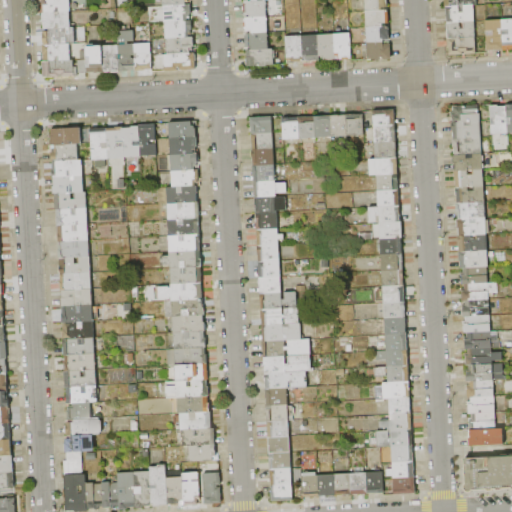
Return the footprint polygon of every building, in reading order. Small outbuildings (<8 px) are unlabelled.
[(45,13),(45,6),(43,7),(43,0),(71,0),(72,12),(71,12),(45,13)] [(366,11),(365,0),(388,0),(388,8),(380,8),(380,11),(366,11)] [(267,1),(267,17),(250,18),(250,16),(246,16),(246,14),(244,14),(244,4),(245,4),(245,2),(267,1)] [(191,5),(192,14),(188,15),(188,22),(165,23),(165,6),(186,5),(191,5)] [(448,23),(448,16),(447,16),(446,7),(475,6),(475,22),(465,22),(460,23),(448,23)] [(367,26),(366,11),(380,11),(389,10),(390,25),(383,25),(367,26)] [(45,29),(45,22),(44,22),(43,13),(45,13),(71,12),(71,28),(50,29),(45,29)] [(267,17),(268,33),(252,34),(252,32),(247,32),(247,30),(245,31),(244,20),(246,20),(246,18),(250,18),(267,17)] [(511,50),(504,51),(502,20),(511,19),(511,50)] [(504,51),(488,52),(486,21),(502,20),(504,51)] [(193,22),(193,31),(192,31),(192,34),(190,34),(190,38),(168,39),(166,39),(165,23),(188,22),(193,22)] [(449,40),(449,31),(448,31),(447,23),(448,23),(460,23),(461,29),(466,29),(465,22),(475,22),(476,38),(449,40)] [(368,44),(367,26),(383,25),(383,27),(390,27),(391,40),(384,41),(384,43),(368,44)] [(44,45),(43,34),(44,34),(44,33),(51,32),(50,29),(71,28),(75,28),(75,44),(71,44),(44,45)] [(136,71),(120,72),(119,45),(119,32),(135,31),(135,42),(129,42),(129,45),(135,44),(136,71)] [(268,33),(269,50),(252,50),(252,48),(248,49),(247,47),(246,47),(246,36),(247,36),(247,34),(252,34),(268,33)] [(335,35),(351,34),(352,59),(336,60),(335,35)] [(319,36),(335,35),(336,60),(325,60),(324,57),(320,57),(319,36)] [(303,37),(319,36),(320,57),(320,61),(308,62),(308,58),(304,58),(303,37)] [(286,37),(303,37),(304,58),(304,62),(292,63),(292,59),(287,59),(286,37)] [(195,38),(195,47),(193,47),(193,49),(191,49),(191,54),(168,55),(168,39),(190,38),(195,38)] [(450,56),(450,49),(448,49),(448,40),(449,40),(476,38),(477,55),(450,56)] [(369,61),(368,44),(384,43),(384,45),(391,45),(392,60),(369,61)] [(45,62),(45,56),(44,56),(43,46),(44,45),(71,44),(72,61),(45,62)] [(153,70),(136,71),(135,44),(152,44),(153,70)] [(120,72),(105,73),(104,46),(119,45),(120,72)] [(105,74),(95,74),(95,73),(88,74),(87,47),(104,46),(105,73),(105,74)] [(274,49),(275,65),(267,66),(268,67),(261,68),(261,65),(255,66),(255,67),(247,67),(247,58),(248,58),(248,51),(252,50),(269,50),(274,49)] [(196,54),(196,71),(181,71),(181,68),(178,68),(178,71),(167,72),(166,55),(168,55),(191,54),(196,54)] [(44,79),(43,62),(45,62),(72,61),(74,61),(75,78),(44,79)] [(478,105),(479,114),(480,114),(481,121),(453,123),(453,115),(454,115),(453,107),(478,105)] [(509,134),(492,135),(491,106),(498,105),(499,107),(507,107),(509,134)] [(375,127),(375,111),(396,110),(396,126),(375,127)] [(365,137),(348,137),(347,116),(347,115),(364,114),(365,137)] [(348,137),(332,138),(331,117),(331,116),(340,115),(341,116),(347,116),(348,137)] [(253,134),(252,118),(273,117),(274,133),(253,134)] [(316,139),(301,139),(300,118),(315,117),(316,139)] [(332,138),(316,139),(315,117),(331,117),(332,138)] [(301,139),(284,140),(283,119),(300,118),(301,139)] [(481,121),(482,138),(455,140),(454,131),(452,132),(452,123),(453,123),(481,121)] [(169,123),(192,122),(193,126),(195,126),(195,129),(197,129),(197,138),(170,139),(169,123)] [(140,125),(156,124),(157,156),(141,157),(140,126),(140,125)] [(93,161),(92,129),(124,127),(124,129),(132,128),(132,126),(140,126),(141,157),(125,158),(125,159),(93,161)] [(376,143),(375,127),(396,126),(397,143),(376,143)] [(52,146),(52,130),(82,128),(82,144),(78,144),(52,146)] [(253,150),(253,134),(274,133),(274,150),(253,150)] [(197,138),(198,147),(197,147),(197,150),(194,150),(195,154),(172,155),(171,155),(170,139),(197,138)] [(482,138),(483,154),(455,156),(455,148),(453,148),(453,140),(455,140),(482,138)] [(377,159),(376,143),(397,143),(398,159),(377,159)] [(52,162),(52,153),(53,153),(52,146),(78,144),(79,161),(54,162),(52,162)] [(254,166),(253,150),(274,150),(275,150),(275,166),(254,166)] [(199,154),(199,164),(196,164),(196,170),(173,171),(172,155),(195,154),(199,154)] [(483,154),(484,171),(475,171),(468,172),(456,172),(456,163),(454,164),(454,156),(455,156),(483,154)] [(370,176),(370,160),(377,159),(398,159),(398,175),(377,175),(370,176)] [(53,179),(53,171),(54,171),(54,162),(79,161),(83,161),(84,178),(55,179),(53,179)] [(255,182),(254,166),(275,166),(276,181),(255,182)] [(199,170),(200,183),(196,183),(196,187),(174,188),(173,171),(196,170),(199,170)] [(484,171),(485,186),(476,187),(469,187),(457,188),(456,172),(468,172),(468,175),(475,175),(475,171),(484,171)] [(378,191),(377,175),(398,175),(399,175),(400,190),(378,191)] [(54,194),(54,187),(55,187),(55,179),(84,178),(84,193),(56,194),(54,194)] [(255,198),(255,182),(276,181),(276,183),(287,183),(288,193),(277,194),(277,197),(255,198)] [(199,186),(199,194),(197,194),(198,203),(168,204),(167,188),(174,188),(196,187),(199,186)] [(485,186),(485,203),(458,204),(458,197),(456,197),(456,188),(457,188),(469,187),(469,192),(476,192),(476,187),(485,186)] [(378,207),(378,191),(400,190),(400,206),(378,207)] [(56,211),(56,194),(84,193),(87,193),(88,209),(58,210),(56,211)] [(257,214),(257,207),(256,207),(255,198),(277,197),(287,197),(287,211),(278,211),(278,213),(257,214)] [(200,203),(200,219),(169,220),(168,204),(198,203),(200,203)] [(485,203),(486,218),(459,220),(459,212),(457,212),(457,204),(458,204),(485,203)] [(370,224),(369,207),(378,207),(400,206),(401,223),(380,224),(370,224)] [(59,227),(58,210),(88,209),(89,225),(59,227)] [(258,230),(257,214),(278,213),(279,229),(258,230)] [(486,218),(487,235),(460,236),(460,229),(458,229),(457,220),(459,220),(486,218)] [(200,219),(201,235),(170,237),(169,220),(200,219)] [(380,239),(380,224),(401,223),(403,223),(404,238),(403,238),(380,239)] [(60,242),(59,227),(89,225),(90,241),(60,242)] [(259,246),(258,230),(279,229),(279,234),(284,234),(285,240),(280,241),(280,245),(259,246)] [(201,235),(202,251),(170,252),(170,237),(201,235)] [(487,235),(488,250),(461,252),(460,245),(459,245),(458,236),(460,236),(487,235)] [(381,255),(380,239),(403,238),(403,254),(382,255),(381,255)] [(59,259),(59,250),(60,250),(60,242),(90,241),(91,257),(81,258),(76,258),(61,259),(59,259)] [(259,262),(259,246),(280,245),(281,261),(259,262)] [(488,250),(489,268),(487,268),(464,269),(462,269),(461,261),(459,261),(459,252),(461,252),(488,250)] [(170,252),(202,251),(202,259),(203,259),(203,267),(202,267),(172,269),(171,269),(171,266),(162,266),(162,257),(171,256),(170,252)] [(383,271),(382,255),(403,254),(404,270),(383,271)] [(62,276),(61,259),(76,258),(76,265),(81,265),(81,258),(91,257),(91,274),(62,276)] [(260,278),(259,262),(281,261),(281,277),(260,278)] [(202,267),(203,284),(173,285),(172,269),(202,267)] [(487,268),(488,284),(465,286),(463,286),(462,277),(465,277),(464,269),(487,268)] [(384,287),(383,271),(404,270),(405,287),(384,287)] [(61,292),(61,282),(62,282),(62,276),(91,274),(92,290),(63,292),(61,292)] [(261,294),(261,288),(260,288),(260,278),(281,277),(282,294),(261,294)] [(203,284),(203,299),(173,301),(172,285),(173,285),(203,284)] [(499,284),(499,293),(490,294),(490,300),(466,302),(463,302),(462,292),(465,291),(465,286),(488,284),(499,284)] [(384,303),(384,287),(405,287),(405,302),(384,303)] [(62,308),(61,298),(63,298),(63,292),(92,290),(93,306),(83,307),(78,307),(63,308),(62,308)] [(262,310),(262,303),(261,303),(260,294),(261,294),(282,294),(283,300),(285,300),(285,293),(298,293),(298,308),(290,309),(290,306),(283,306),(283,309),(262,310)] [(203,299),(204,308),(205,308),(206,316),(204,316),(173,318),(173,301),(203,299)] [(490,300),(491,316),(467,318),(464,318),(463,305),(466,305),(466,302),(490,300)] [(385,319),(384,303),(405,302),(407,302),(407,319),(385,319)] [(63,323),(63,308),(78,307),(79,313),(83,313),(83,307),(93,306),(94,322),(63,323)] [(263,326),(263,319),(262,319),(261,310),(262,310),(283,309),(290,309),(298,308),(299,308),(300,325),(263,326)] [(204,316),(204,323),(206,323),(207,332),(205,332),(174,334),(173,318),(204,316)] [(491,316),(492,332),(468,333),(466,333),(465,324),(467,324),(467,318),(491,316)] [(385,335),(385,319),(407,319),(408,334),(387,335),(385,335)] [(64,340),(63,323),(94,322),(95,338),(64,340)] [(264,342),(264,335),(263,335),(262,326),(263,326),(300,325),(302,325),(303,340),(289,341),(285,341),(264,342)] [(205,332),(205,339),(207,339),(208,348),(206,348),(175,350),(174,334),(205,332)] [(492,332),(492,337),(498,336),(499,342),(492,342),(492,349),(469,350),(466,350),(466,340),(468,340),(468,333),(492,332)] [(387,351),(387,335),(408,334),(408,350),(387,351)] [(65,356),(64,340),(95,338),(96,355),(65,356)] [(265,358),(265,351),(263,351),(263,342),(264,342),(285,341),(285,347),(289,347),(289,341),(303,340),(311,340),(312,356),(290,357),(290,350),(286,351),(286,357),(265,358)] [(0,343),(6,343),(7,343),(8,359),(7,360),(0,360),(0,343)] [(206,348),(206,355),(208,355),(209,364),(176,366),(175,350),(206,348)] [(492,349),(493,353),(503,352),(503,361),(493,362),(493,365),(470,366),(467,366),(466,354),(469,354),(469,350),(492,349)] [(388,367),(387,351),(408,350),(409,366),(388,367)] [(66,372),(65,356),(96,355),(97,370),(86,371),(82,371),(66,372)] [(266,373),(266,367),(264,367),(264,358),(265,358),(286,357),(286,365),(289,365),(289,357),(290,357),(312,356),(312,372),(307,372),(266,373)] [(0,375),(0,360),(7,360),(7,366),(8,366),(9,375),(7,375),(0,375)] [(209,364),(209,381),(207,381),(193,381),(188,382),(177,382),(176,366),(209,364)] [(504,364),(504,373),(494,374),(494,381),(470,383),(467,383),(467,370),(470,370),(470,366),(493,365),(504,364)] [(389,383),(389,377),(376,377),(376,367),(388,367),(409,366),(410,366),(411,376),(409,376),(410,382),(389,383)] [(66,389),(65,372),(66,372),(82,371),(82,378),(87,378),(86,371),(97,370),(97,388),(68,389),(66,389)] [(267,390),(267,383),(265,383),(265,373),(266,373),(307,372),(307,388),(288,389),(267,390)] [(0,375),(7,375),(8,392),(0,392),(0,375)] [(188,382),(188,388),(193,388),(193,381),(207,381),(208,387),(210,387),(211,397),(209,397),(178,398),(168,399),(167,383),(177,382),(188,382)] [(494,381),(495,397),(471,399),(468,399),(467,386),(470,386),(470,383),(494,381)] [(384,400),(384,383),(389,383),(410,382),(411,382),(412,399),(390,400),(384,400)] [(69,405),(68,389),(97,388),(98,403),(92,404),(74,404),(69,405)] [(268,406),(268,399),(266,399),(266,390),(267,390),(288,389),(289,405),(268,406)] [(0,392),(8,392),(9,400),(11,400),(11,407),(10,407),(0,407),(0,392)] [(209,397),(209,403),(210,403),(211,413),(181,414),(179,414),(178,398),(209,397)] [(495,397),(496,413),(472,414),(470,414),(469,405),(472,405),(471,399),(495,397)] [(390,415),(390,400),(412,399),(412,406),(411,406),(411,414),(390,415)] [(68,421),(68,410),(69,410),(69,407),(74,407),(74,404),(92,404),(92,420),(75,420),(68,421)] [(269,422),(268,406),(289,405),(289,421),(269,422)] [(0,424),(0,407),(10,407),(11,424),(0,424)] [(212,413),(212,429),(199,429),(194,430),(184,430),(182,430),(181,414),(211,413),(212,413)] [(496,413),(497,429),(470,431),(470,421),(472,421),(472,414),(496,413)] [(389,431),(389,429),(381,429),(380,421),(391,421),(390,415),(411,414),(412,414),(413,430),(389,431)] [(68,437),(68,436),(67,436),(67,425),(68,425),(68,424),(75,423),(75,420),(92,420),(101,419),(102,422),(103,433),(100,436),(94,436),(73,437),(68,437)] [(269,438),(269,422),(289,421),(290,437),(269,438)] [(0,441),(0,424),(11,424),(11,441),(0,441)] [(216,429),(216,445),(190,447),(185,447),(184,430),(194,430),(195,436),(200,436),(199,429),(212,429),(216,429)] [(503,429),(504,445),(470,447),(470,439),(472,439),(471,433),(470,433),(470,431),(497,429),(503,429)] [(378,448),(378,431),(389,431),(413,430),(414,446),(393,447),(378,448)] [(66,453),(66,443),(67,443),(67,440),(73,439),(73,437),(94,436),(95,452),(83,453),(66,453)] [(270,454),(269,438),(290,437),(291,453),(270,454)] [(0,441),(11,441),(12,456),(0,456),(0,441)] [(216,445),(217,457),(214,457),(214,462),(190,463),(190,447),(216,445)] [(393,463),(393,447),(414,446),(414,462),(393,463)] [(65,476),(65,462),(67,462),(66,453),(83,453),(84,475),(65,476)] [(271,470),(270,454),(291,453),(292,469),(271,470)] [(0,472),(0,456),(12,456),(13,456),(14,472),(0,472)] [(511,489),(504,489),(504,491),(497,492),(497,490),(494,490),(494,492),(488,492),(487,490),(474,491),(472,493),(468,493),(465,490),(464,486),(467,484),(465,460),(511,456),(511,489)] [(394,479),(394,476),(388,477),(387,470),(394,470),(393,463),(414,462),(415,462),(416,478),(394,479)] [(169,506),(161,506),(161,507),(153,507),(151,472),(151,468),(159,467),(159,465),(167,465),(167,478),(169,506)] [(272,486),(271,470),(292,469),(293,485),(272,486)] [(0,489),(0,472),(14,472),(15,480),(16,489),(0,489)] [(137,507),(129,508),(129,510),(121,511),(120,506),(119,483),(119,473),(135,472),(137,507)] [(153,507),(144,507),(145,509),(137,509),(137,507),(135,472),(151,472),(153,507)] [(200,473),(201,499),(198,499),(199,506),(185,507),(185,501),(184,478),(183,474),(200,473)] [(204,474),(221,473),(222,486),(218,486),(218,488),(222,488),(222,504),(206,504),(204,474)] [(351,474),(367,473),(368,495),(352,495),(351,474)] [(367,473),(384,473),(385,494),(368,495),(367,473)] [(335,475),(351,474),(352,495),(336,496),(335,475)] [(89,511),(76,511),(67,511),(65,476),(84,475),(87,475),(87,483),(89,510),(89,511)] [(321,497),(304,498),(303,476),(320,475),(321,497)] [(336,496),(321,497),(320,475),(335,475),(336,496)] [(185,501),(181,501),(181,505),(169,506),(167,478),(184,478),(185,501)] [(416,495),(395,496),(394,479),(416,478),(416,495)] [(120,506),(115,506),(116,510),(112,510),(112,509),(104,509),(104,507),(103,485),(103,483),(111,482),(111,484),(119,483),(120,506)] [(104,507),(99,507),(100,511),(96,511),(96,509),(89,510),(87,483),(95,483),(95,485),(103,485),(104,507)] [(272,502),(272,486),(293,485),(293,502),(272,502)] [(0,511),(0,499),(16,499),(16,511),(0,511)]
